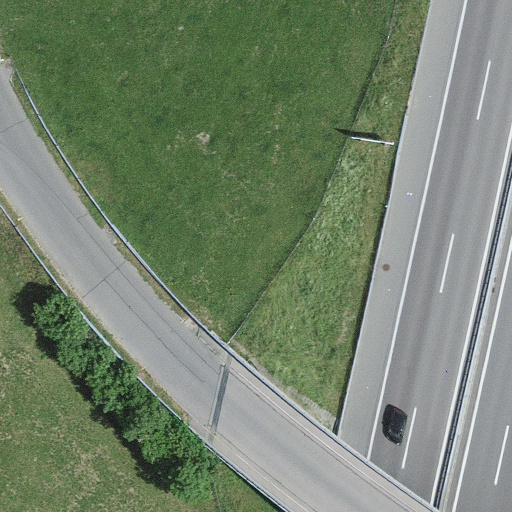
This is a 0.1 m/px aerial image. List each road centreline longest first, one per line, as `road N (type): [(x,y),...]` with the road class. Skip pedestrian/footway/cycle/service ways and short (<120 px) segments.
road 1 (tertiary): [(0,125),(51,210),(131,314),(218,398),(367,511)]
road 2 (motorway): [(500,0),(390,511)]
